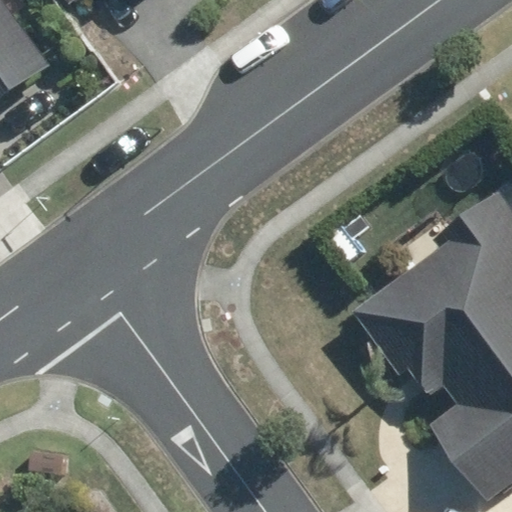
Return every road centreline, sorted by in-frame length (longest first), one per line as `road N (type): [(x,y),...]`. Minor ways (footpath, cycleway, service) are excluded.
road 1 (tertiary): [(435,0),(77,249)]
road 2 (residential): [(261,511),(77,249)]
